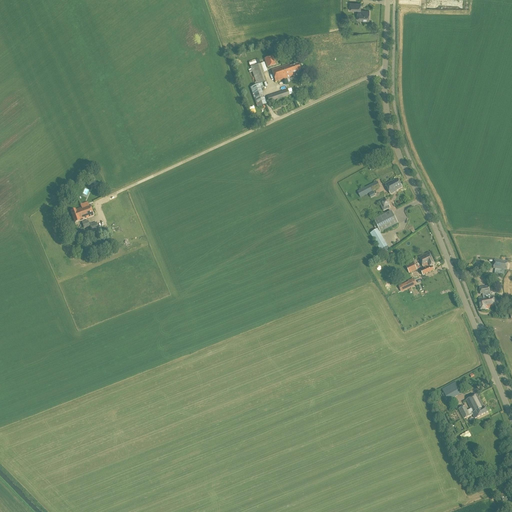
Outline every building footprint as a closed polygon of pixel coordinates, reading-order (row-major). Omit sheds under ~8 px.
[(369,21),(369,11),(361,11),(361,4),(350,3),(350,11),(358,11),(358,20),(364,20),(364,21),(369,21)] [(349,20),(341,24),(346,36),(354,32),(349,20)] [(267,68),(276,65),(273,56),(264,59),(267,68)] [(256,85),(266,81),(260,64),(250,68),(256,85)] [(300,71),(298,64),(290,67),(289,65),(272,70),(275,82),(293,76),(292,74),(300,71)] [(269,102),(289,95),(287,89),(267,96),(269,102)] [(402,188),(398,179),(394,181),(393,180),(392,181),(391,180),(385,184),(390,195),(397,191),(402,188)] [(360,198),(380,187),(377,181),(357,191),(360,198)] [(389,206),(390,206),(389,205),(387,201),(386,198),(385,199),(379,202),(383,211),(384,211),(390,208),(389,206)] [(94,216),(90,205),(75,210),(71,211),(75,223),(82,221),(82,220),(94,216)] [(380,233),(398,224),(392,212),(374,220),(380,233)] [(89,225),(88,221),(82,223),(84,228),(89,226),(91,231),(98,229),(96,222),(89,225)] [(378,229),(370,234),(380,251),(383,255),(390,251),(388,246),(378,229)] [(425,267),(426,268),(427,268),(427,266),(429,265),(430,266),(435,264),(429,252),(419,257),(424,268),(425,267)] [(507,270),(508,261),(494,259),(493,269),(495,269),(494,275),(504,276),(504,270),(507,270)] [(409,274),(417,270),(414,263),(406,266),(409,274)] [(429,269),(428,267),(427,268),(426,268),(420,271),(423,276),(434,271),(433,267),(429,269)] [(401,292),(416,285),(413,278),(407,281),(408,282),(399,286),(401,292)] [(490,296),(489,287),(480,288),(481,294),(484,294),(485,297),(479,298),(481,310),(488,309),(488,308),(495,307),(493,296),(490,296)] [(448,401),(461,394),(455,382),(442,390),(448,401)] [(484,408),(477,395),(466,400),(471,409),(468,411),(465,406),(459,409),(464,419),(473,415),(475,419),(488,412),(485,408),(484,408)]
